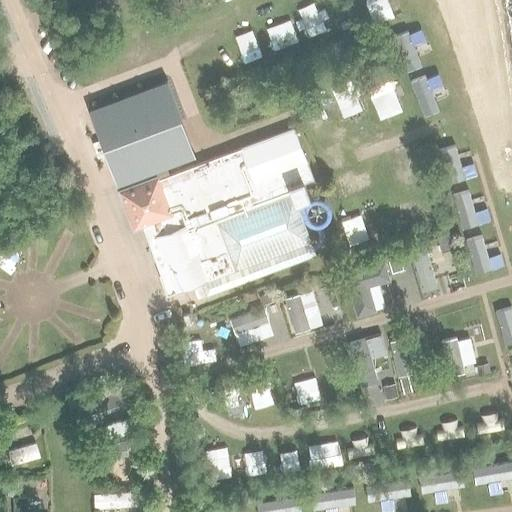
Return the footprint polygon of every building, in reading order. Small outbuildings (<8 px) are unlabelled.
[(167,80),(89,110),(90,110),(118,185),(117,185),(117,186),(156,171),(158,176),(159,179),(169,175),(166,167),(196,156),(195,156),(194,156),(166,81),(167,81),(167,80)] [(0,144),(13,141),(3,100),(0,100),(0,144)] [(169,175),(159,179),(158,176),(119,191),(134,230),(153,223),(158,236),(154,237),(167,272),(160,275),(167,295),(201,282),(206,296),(316,254),(297,202),(310,197),(304,182),(313,178),(294,128),(169,175)] [(451,183),(470,178),(460,143),(442,148),(451,183)] [(366,172),(342,179),(346,195),(371,188),(366,172)] [(465,228),(483,224),(474,188),(457,192),(465,228)] [(480,274),(508,266),(504,253),(493,256),(486,232),(469,237),(480,274)] [(452,240),(439,244),(441,253),(454,249),(452,240)] [(431,244),(414,248),(426,292),(442,287),(431,244)] [(403,270),(399,258),(388,261),(391,273),(403,270)] [(331,275),(320,278),(324,291),(335,288),(331,275)] [(290,296),(298,331),(326,325),(318,290),(290,296)] [(262,306),(272,302),(269,293),(258,297),(262,306)] [(241,332),(273,321),(267,305),(235,316),(241,332)] [(511,343),(511,305),(497,309),(507,345),(511,343)] [(197,321),(195,313),(187,315),(190,324),(197,321)] [(462,335),(443,339),(451,374),(470,370),(462,335)] [(393,339),(399,375),(417,372),(412,336),(393,339)] [(361,366),(375,362),(368,337),(355,340),(361,366)] [(478,374),(489,371),(487,363),(476,366),(478,374)] [(403,394),(411,392),(408,377),(400,379),(403,394)] [(385,399),(397,397),(394,384),(382,387),(385,399)] [(305,407),(290,411),(292,417),(307,413),(305,407)] [(119,421),(123,435),(134,432),(130,418),(119,421)] [(442,439),(469,436),(468,427),(441,431),(442,439)] [(401,440),(403,448),(428,442),(426,435),(401,440)] [(16,465),(46,455),(41,440),(12,450),(16,465)] [(94,458),(114,457),(114,443),(94,444),(94,458)] [(511,476),(507,461),(475,470),(480,487),(511,478),(511,476)] [(133,463),(126,477),(135,481),(142,468),(133,463)] [(463,473),(429,475),(430,493),(464,491),(463,473)] [(7,476),(1,492),(13,497),(20,481),(7,476)] [(385,480),(386,500),(419,499),(418,479),(385,480)] [(340,507),(374,506),(373,485),(339,486),(340,507)] [(143,490),(98,492),(99,507),(144,505),(143,490)] [(293,498),(294,511),(324,511),(329,511),(327,494),(293,498)] [(28,511),(28,497),(13,497),(14,511),(28,511)] [(247,503),(247,511),(281,511),(281,501),(247,503)]
